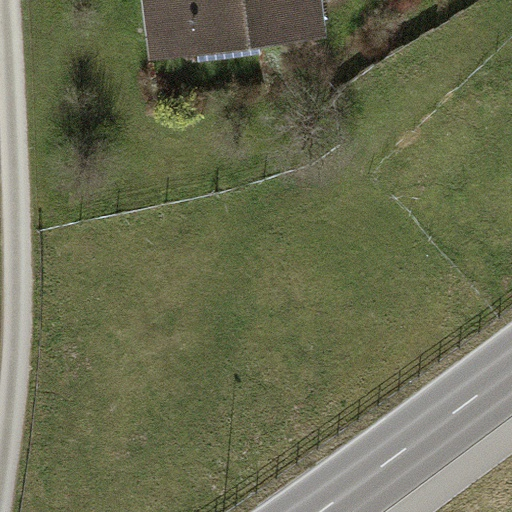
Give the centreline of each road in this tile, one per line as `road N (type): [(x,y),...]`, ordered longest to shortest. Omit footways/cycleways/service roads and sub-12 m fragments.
road 1 (track): [(0,509),(15,431),(20,286),(5,0)]
road 2 (primary): [(321,511),(511,371)]
